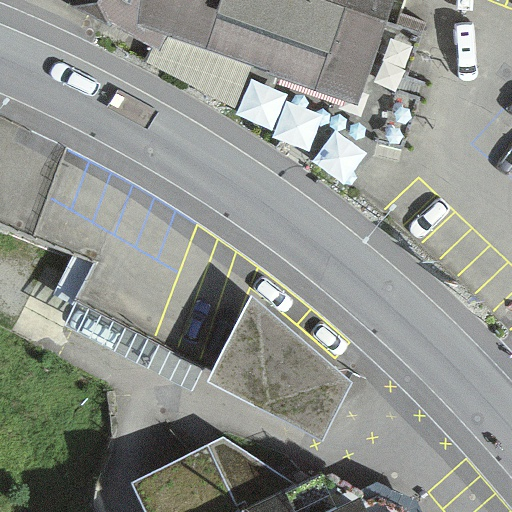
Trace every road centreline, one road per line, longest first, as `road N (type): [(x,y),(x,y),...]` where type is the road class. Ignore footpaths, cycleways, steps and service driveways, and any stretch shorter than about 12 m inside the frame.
road 1 (secondary): [(0,61),(69,88),(204,163),(326,250)]
road 2 (tertiary): [(326,250),(511,430)]
